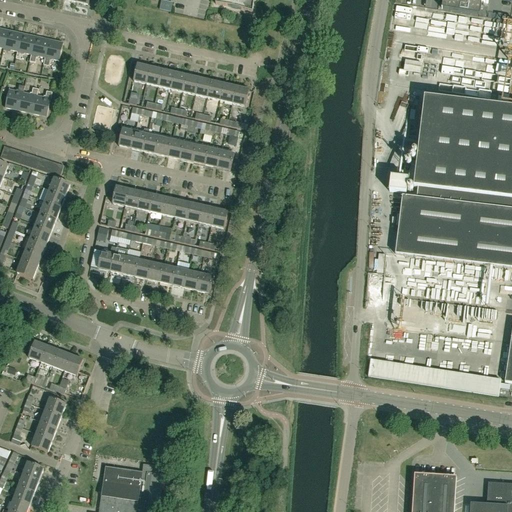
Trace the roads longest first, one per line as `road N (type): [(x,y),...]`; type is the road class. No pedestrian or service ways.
road 1 (unclassified): [(383,0),(371,60),(352,386)]
road 2 (tertiary): [(233,346),(312,0)]
road 3 (residential): [(201,318),(85,288),(108,160)]
road 4 (residential): [(255,65),(84,27)]
road 5 (tertiary): [(511,421),(352,395)]
road 6 (residential): [(64,467),(113,337)]
road 7 (residential): [(232,188),(108,160)]
road 8 (residential): [(59,150),(84,27)]
road 9 (residential): [(113,337),(0,293)]
